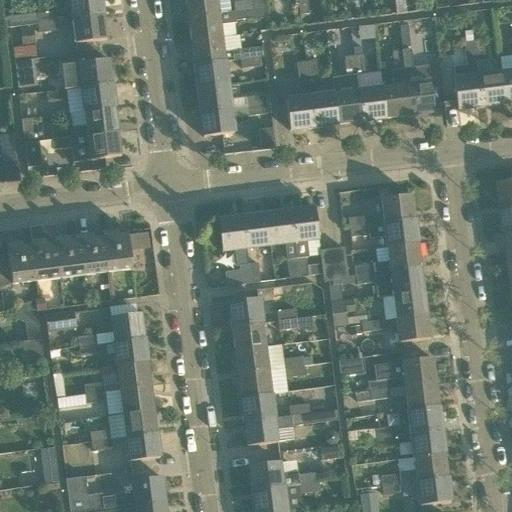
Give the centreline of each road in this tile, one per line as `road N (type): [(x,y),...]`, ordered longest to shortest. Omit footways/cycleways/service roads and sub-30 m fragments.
road 1 (residential): [(485,511),(441,149)]
road 2 (residential): [(196,511),(156,186)]
road 3 (residential): [(156,186),(441,149)]
road 4 (residential): [(156,186),(131,0)]
road 5 (residential): [(0,206),(156,186)]
